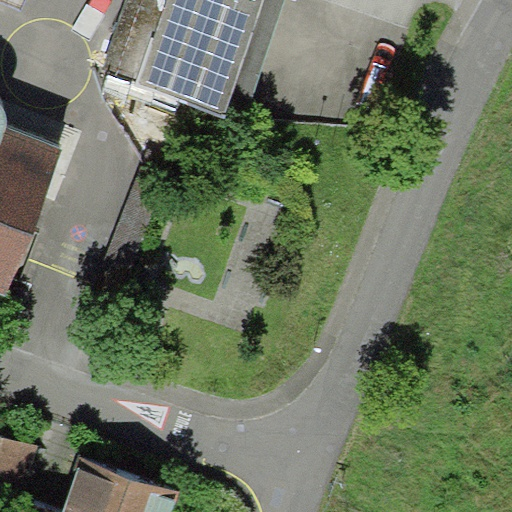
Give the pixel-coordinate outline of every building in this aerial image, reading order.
[(121,0),(100,64),(138,77),(163,0),(121,0)] [(163,0),(138,77),(137,80),(146,83),(244,115),(281,0),(163,0)] [(0,275),(21,284),(77,136),(74,134),(22,115),(24,94),(6,78),(0,78),(0,275)] [(126,189),(96,271),(124,281),(170,155),(142,145),(126,189)] [(24,511),(46,452),(0,435),(0,511),(24,511)] [(171,511),(180,490),(84,456),(64,511),(39,503),(36,511),(171,511)]
